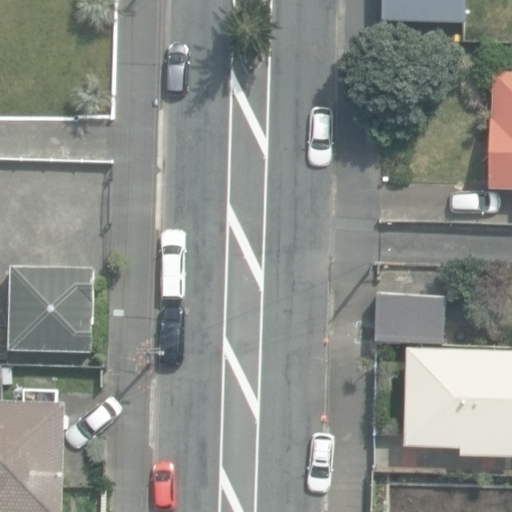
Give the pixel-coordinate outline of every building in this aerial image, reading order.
[(466,24),(467,0),(382,0),(382,20),(466,24)] [(511,73),(495,73),(494,120),(490,120),(488,189),(511,189),(511,73)] [(11,351),(94,353),(96,271),(13,268),(11,351)] [(380,338),(446,341),(448,296),(382,293),(380,338)] [(462,454),(511,455),(511,350),(409,348),(409,363),(410,363),(408,446),(462,447),(462,454)] [(64,511),(68,405),(5,403),(1,511),(64,511)]
